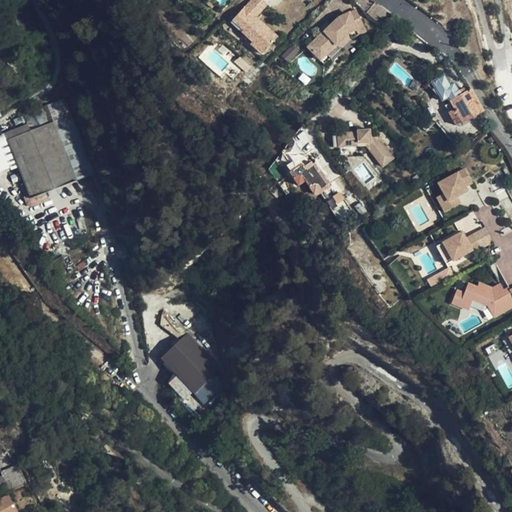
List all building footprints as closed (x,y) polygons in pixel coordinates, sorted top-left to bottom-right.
[(268,4),(264,0),(249,0),(233,19),(244,29),(242,31),(264,51),(277,37),(266,27),(265,28),(255,19),(268,4)] [(207,13),(211,8),(205,3),(201,8),(207,13)] [(346,30),(361,23),(353,8),(335,17),(327,25),(322,30),(305,46),(315,55),(321,49),(324,52),(346,30)] [(244,29),(233,19),(231,21),(242,31),(244,29)] [(322,30),(327,25),(323,20),(318,26),(322,30)] [(364,30),(361,23),(346,30),(324,52),(321,49),(315,55),(323,64),(350,36),(364,30)] [(264,51),(239,29),(237,32),(261,54),(264,51)] [(289,45),(279,56),(285,61),(296,50),(289,45)] [(461,121),(482,110),(471,88),(466,90),(464,87),(458,90),(454,81),(449,83),(444,73),(429,81),(442,97),(448,94),(451,99),(444,103),(454,122),(460,119),(461,121)] [(67,161),(45,95),(26,102),(27,108),(0,117),(0,119),(19,178),(67,161)] [(338,148),(348,147),(348,143),(366,143),(384,165),(394,157),(374,132),(368,132),(368,135),(362,135),(362,132),(362,130),(356,130),(356,134),(338,135),(338,148)] [(348,143),(348,147),(365,146),(384,170),(396,160),(394,157),(384,165),(366,143),(348,143)] [(288,172),(292,178),(295,175),(302,177),(303,179),(307,186),(311,184),(316,185),(318,188),(325,184),(311,163),(304,168),(301,163),(288,172)] [(465,167),(439,182),(444,191),(448,200),(456,195),(467,189),(465,185),(472,181),(465,167)] [(295,175),(292,178),(296,184),(303,179),(302,177),(295,175)] [(311,184),(307,186),(311,192),(318,188),(316,185),(311,184)] [(448,200),(444,191),(436,195),(445,210),(460,202),(456,195),(448,200)] [(462,231),(443,242),(453,259),(471,249),(472,251),(480,247),(473,234),(465,238),(462,231)] [(443,242),(436,245),(446,263),(453,259),(443,242)] [(428,277),(430,284),(441,281),(439,274),(428,277)] [(494,315),(511,304),(511,287),(510,289),(509,286),(504,289),(500,283),(492,287),(479,282),(477,286),(468,282),(464,292),(461,297),(471,301),(472,298),(487,304),(494,315)] [(461,297),(464,292),(457,289),(451,301),(468,308),(470,304),(471,301),(461,297)] [(191,323),(185,329),(220,363),(221,351),(221,346),(219,337),(216,332),(210,322),(204,315),(172,291),(164,297),(191,323)] [(471,301),(470,304),(483,310),(488,318),(494,315),(487,304),(472,298),(471,301)] [(220,363),(185,329),(158,356),(193,390),(220,363)] [(0,468),(2,475),(15,466),(9,450),(0,453),(0,468)] [(22,482),(15,466),(2,475),(8,487),(22,482)] [(0,511),(18,511),(10,495),(0,499),(0,511)]
